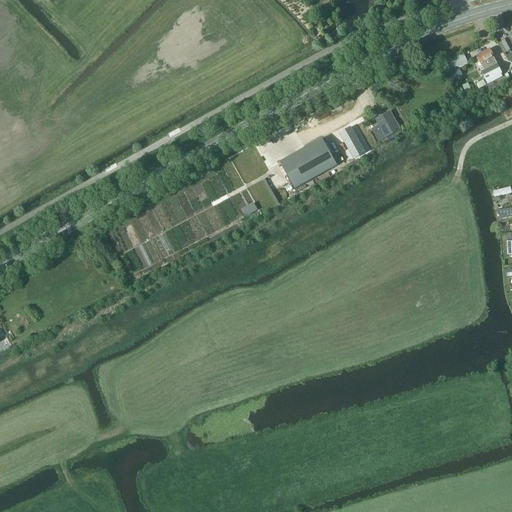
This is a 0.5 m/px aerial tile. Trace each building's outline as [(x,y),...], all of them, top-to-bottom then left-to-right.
[(511,35),(502,41),(507,52),(511,49),(511,35)] [(490,49),(477,56),(483,67),(480,69),(486,82),(490,80),(502,73),(490,49)] [(464,54),(445,63),(453,81),(463,76),(459,68),(468,63),(464,54)] [(486,86),(484,81),(477,85),(479,90),(486,86)] [(462,86),(466,93),(471,90),(468,83),(462,86)] [(379,142),(401,130),(390,111),(376,119),(379,125),(372,129),(379,142)] [(355,129),(346,134),(357,156),(363,153),(357,141),(360,139),(355,129)] [(322,139),(280,163),(296,190),(337,166),(322,139)] [(511,193),(511,192),(511,187),(494,192),(495,198),(495,197),(501,196),(511,193)] [(511,217),(511,208),(498,211),(499,219),(511,217)]
